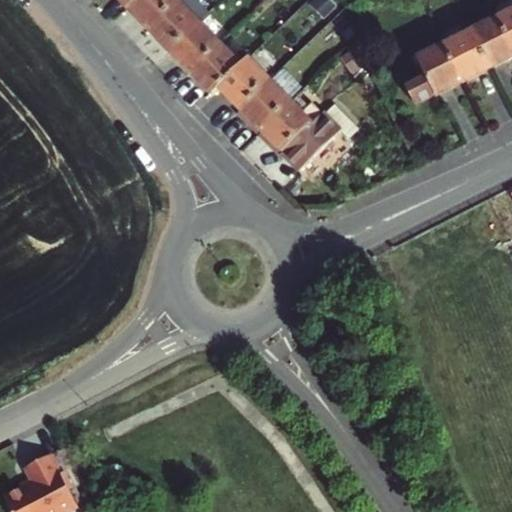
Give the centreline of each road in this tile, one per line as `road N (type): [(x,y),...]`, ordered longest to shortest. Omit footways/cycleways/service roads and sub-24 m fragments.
road 1 (residential): [(241,217),(132,80),(75,25)]
road 2 (residential): [(75,25),(173,173),(183,207),(180,245)]
road 3 (residential): [(220,330),(270,358),(381,485)]
road 4 (residential): [(381,485),(294,340),(284,292)]
road 5 (residential): [(450,190),(333,233),(295,234),(258,223)]
road 6 (residential): [(173,262),(159,299),(129,339),(45,404)]
road 7 (residential): [(287,283),(450,190)]
road 8 (residential): [(45,404),(211,328)]
